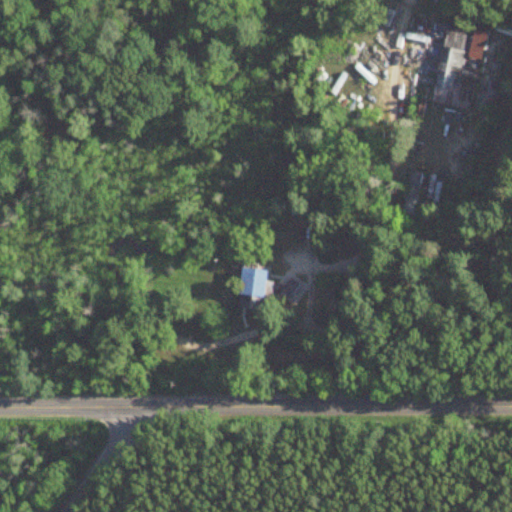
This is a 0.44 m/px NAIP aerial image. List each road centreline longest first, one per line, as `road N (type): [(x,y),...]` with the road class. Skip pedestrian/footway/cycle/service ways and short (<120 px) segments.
road 1 (residential): [(511,407),(0,407)]
road 2 (residential): [(68,511),(143,407)]
